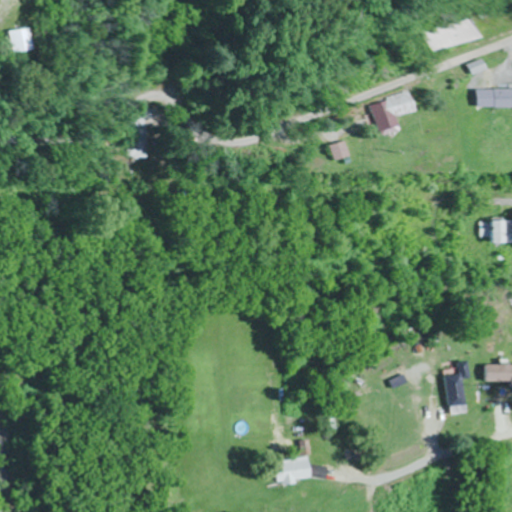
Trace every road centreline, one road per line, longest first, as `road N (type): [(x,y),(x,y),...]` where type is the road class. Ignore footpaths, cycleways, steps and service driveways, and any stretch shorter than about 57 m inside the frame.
road 1 (residential): [(511,41),(239,143),(210,139),(177,109),(152,102),(97,136),(0,144)]
road 2 (residential): [(511,435),(437,455),(386,480),(354,479)]
